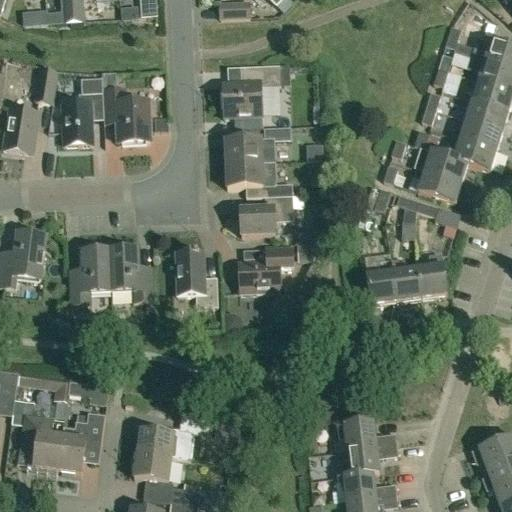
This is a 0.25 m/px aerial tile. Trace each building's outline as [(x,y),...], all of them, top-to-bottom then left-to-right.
[(84,25),(83,3),(82,0),(59,0),(61,2),(63,26),(84,25)] [(140,0),(141,21),(157,20),(156,0),(140,0)] [(285,0),(266,0),(276,10),(285,0)] [(218,7),(219,22),(251,21),(251,5),(218,7)] [(451,31),(445,50),(455,53),(454,56),(470,62),(511,74),(511,52),(489,45),(487,54),(473,50),(473,52),(458,47),(462,34),(451,31)] [(438,74),(448,77),(453,62),(443,59),(438,74)] [(511,96),(511,74),(470,62),(466,73),(479,77),(477,85),(511,96)] [(262,90),(281,90),(280,70),(248,71),(249,87),(222,88),(224,122),(263,120),(262,90)] [(53,109),(58,76),(40,73),(35,106),(53,109)] [(448,77),(438,74),(433,89),(443,92),(448,77)] [(103,78),(103,82),(103,95),(105,124),(105,128),(117,127),(118,146),(123,146),(123,145),(146,144),(146,145),(150,145),(149,107),(127,108),(126,94),(117,95),(116,77),(103,78)] [(82,98),(79,98),(80,108),(63,109),(64,150),(94,149),(93,124),(105,124),(103,95),(103,82),(82,83),(82,98)] [(463,103),(508,117),(511,104),(511,96),(477,85),(473,97),(466,94),(463,103)] [(426,113),(436,116),(441,100),(431,97),(426,113)] [(468,113),(465,125),(502,136),(508,117),(463,103),(461,111),(468,113)] [(32,159),(39,117),(10,112),(3,154),(32,159)] [(431,130),(436,116),(426,113),(422,127),(431,130)] [(451,142),(496,156),(502,136),(465,125),(461,136),(454,133),(451,142)] [(290,131),(266,132),(266,144),(290,143),(290,131)] [(420,153),(424,154),(429,139),(419,135),(414,151),(420,153)] [(490,176),(496,156),(451,142),(448,150),(456,152),(452,163),(452,164),(467,169),(490,176)] [(226,144),(227,168),(263,167),(262,143),(226,144)] [(401,164),(406,148),(396,145),(391,160),(401,164)] [(414,173),(416,174),(461,188),(467,169),(452,164),(452,163),(424,154),(420,153),(414,173)] [(267,189),(268,201),(293,200),(292,188),(275,189),(275,179),(263,180),(263,167),(227,168),(228,192),(264,191),(264,189),(267,189)] [(383,185),(393,189),(404,192),(407,184),(396,181),(398,173),(388,170),(383,185)] [(455,208),(461,188),(416,174),(414,182),(421,184),(417,196),(455,208)] [(391,197),(381,193),(372,191),(367,205),(376,208),(374,214),(385,217),(391,197)] [(302,199),(293,200),(293,211),(294,211),(302,211),(302,199)] [(416,216),(419,206),(400,200),(397,210),(405,212),(416,216)] [(439,212),(419,206),(416,216),(436,222),(439,212)] [(275,225),(294,224),(294,211),(240,214),(241,240),(275,239),(275,225)] [(405,212),(403,226),(415,228),(416,216),(405,212)] [(41,284),(46,241),(18,237),(14,266),(1,264),(0,275),(0,291),(15,293),(17,282),(41,284)] [(280,274),(293,273),(292,252),(266,253),(267,265),(239,266),(240,298),(281,296),(280,274)] [(138,255),(110,256),(112,297),(131,296),(132,307),(154,307),(153,273),(139,274),(138,255)] [(112,297),(110,256),(82,257),(83,276),(68,277),(70,310),(91,309),(91,298),(112,297)] [(196,313),(218,312),(216,282),(205,282),(204,256),(176,257),(178,302),(196,301),(196,313)] [(417,273),(421,303),(447,300),(441,259),(426,261),(427,271),(417,273)] [(391,266),(396,307),(421,303),(417,273),(405,274),(404,265),(391,266)] [(396,307),(391,266),(378,268),(379,278),(367,280),(371,310),(396,307)] [(229,293),(239,293),(238,269),(228,269),(229,293)] [(30,380),(18,378),(17,390),(56,395),(54,406),(66,408),(69,385),(30,380)] [(0,395),(0,417),(13,419),(15,404),(17,390),(1,388),(0,395)] [(92,402),(92,407),(105,409),(108,392),(94,390),(92,402)] [(50,439),(52,424),(45,423),(46,415),(34,413),(35,407),(15,404),(13,419),(11,429),(27,431),(25,447),(36,449),(33,471),(57,474),(61,441),(50,439)] [(101,447),(105,420),(88,418),(87,428),(76,427),(73,443),(61,441),(57,474),(81,478),(85,445),(101,447)] [(137,459),(171,463),(190,466),(194,438),(208,440),(210,424),(182,420),(180,436),(174,435),(174,440),(140,435),(137,459)] [(219,421),(216,441),(238,444),(241,424),(219,421)] [(345,456),(396,450),(395,438),(375,440),(374,427),(337,431),(338,444),(344,443),(345,456)] [(477,469),(483,467),(486,474),(511,464),(511,441),(478,455),(473,457),(477,469)] [(373,478),(373,479),(379,478),(377,463),(397,461),(396,450),(345,456),(347,469),(341,469),(342,481),(342,482),(373,478)] [(168,487),(171,463),(137,459),(134,482),(168,487)] [(487,496),(493,493),(511,486),(511,464),(486,474),(489,482),(483,484),(487,496)] [(346,507),(396,501),(395,489),(375,491),(373,479),(373,478),(342,482),(342,481),(336,482),(338,495),(344,495),(346,507)] [(422,482),(398,484),(399,499),(423,498),(422,482)] [(511,486),(493,493),(500,511),(501,511),(511,507),(511,486)] [(171,508),(199,511),(201,495),(173,492),(171,508)] [(340,511),(397,511),(396,501),(346,507),(340,508),(340,511)]
